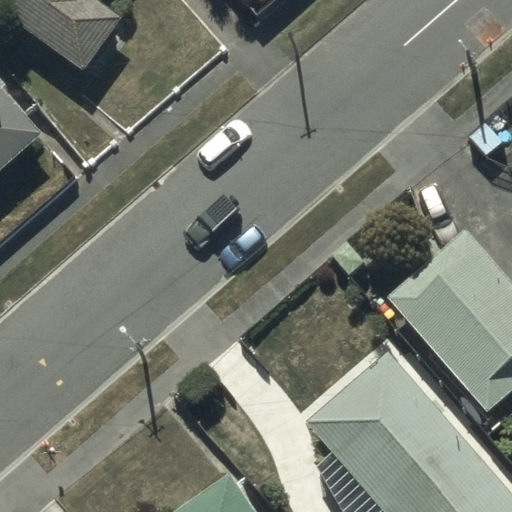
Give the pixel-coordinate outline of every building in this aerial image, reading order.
[(0,0),(0,17),(83,75),(118,24),(97,10),(103,0),(0,0)] [(0,177),(42,142),(0,91),(0,177)] [(511,292),(467,240),(391,305),(487,419),(511,398),(511,292)] [(341,511),(511,511),(511,500),(388,361),(307,432),(329,458),(316,470),(341,511)] [(249,511),(228,481),(184,511),(249,511)]
